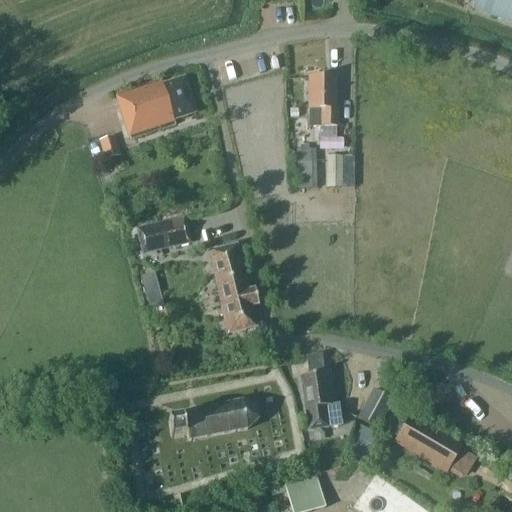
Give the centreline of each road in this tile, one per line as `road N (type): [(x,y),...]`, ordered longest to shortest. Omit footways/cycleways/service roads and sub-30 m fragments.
road 1 (residential): [(511,391),(400,356),(270,339),(204,54)]
road 2 (unclassified): [(511,70),(400,36),(342,29),(204,54)]
road 3 (unclassified): [(0,162),(86,97),(204,54)]
